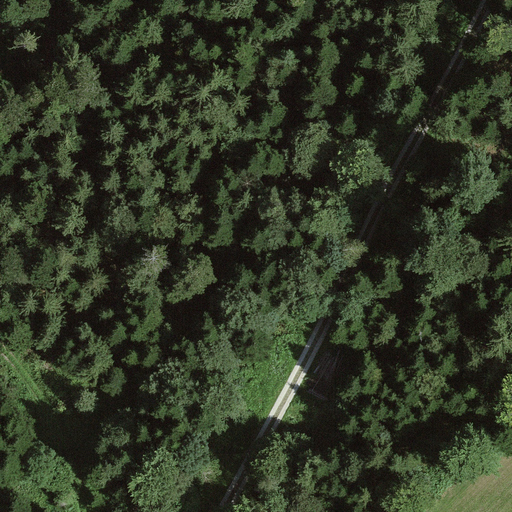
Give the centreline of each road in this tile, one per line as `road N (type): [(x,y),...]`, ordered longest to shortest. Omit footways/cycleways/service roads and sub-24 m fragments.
road 1 (track): [(487,0),(222,511)]
road 2 (track): [(0,351),(36,386),(74,461),(86,511)]
